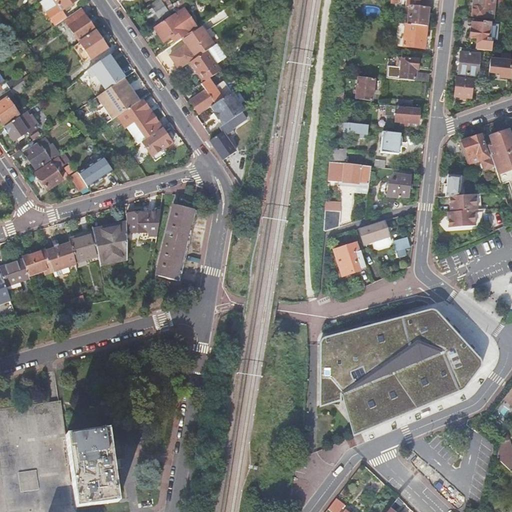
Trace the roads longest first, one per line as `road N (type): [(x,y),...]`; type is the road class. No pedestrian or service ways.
road 1 (track): [(329,0),(306,220),(321,314)]
road 2 (residential): [(206,307),(0,367)]
road 3 (residential): [(206,307),(174,511)]
road 4 (residential): [(213,167),(97,0)]
road 5 (residential): [(213,167),(35,220)]
road 6 (residential): [(511,339),(506,363),(477,403),(378,445)]
road 7 (residential): [(435,131),(420,267),(432,281)]
road 8 (residential): [(449,0),(435,131)]
